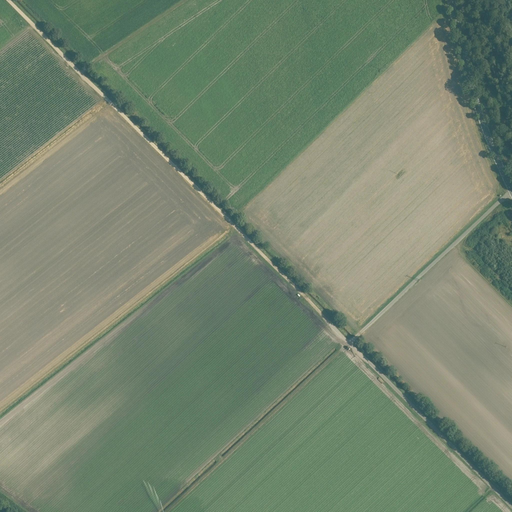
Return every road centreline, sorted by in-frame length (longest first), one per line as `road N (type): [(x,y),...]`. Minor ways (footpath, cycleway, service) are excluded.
road 1 (track): [(8,0),(332,325)]
road 2 (unclassified): [(332,325),(511,506)]
road 3 (track): [(349,343),(511,192)]
road 4 (tertiary): [(511,191),(484,130),(449,0)]
road 5 (track): [(81,73),(188,0)]
